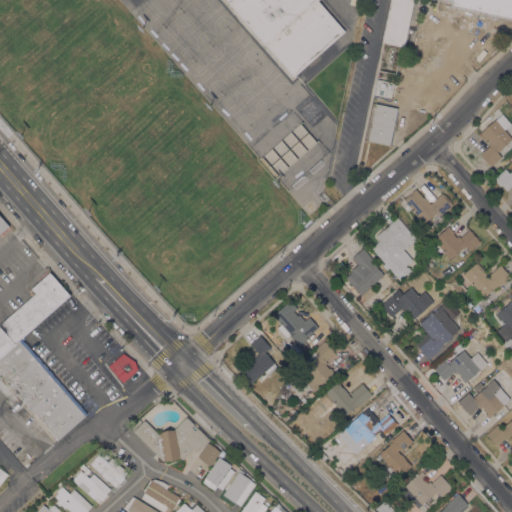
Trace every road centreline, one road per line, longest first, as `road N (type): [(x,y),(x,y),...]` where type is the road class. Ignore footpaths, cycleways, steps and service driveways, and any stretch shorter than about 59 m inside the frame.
road 1 (residential): [(511,62),(179,365)]
road 2 (residential): [(511,505),(298,260)]
road 3 (secondary): [(179,365),(184,383),(318,511)]
road 4 (secondary): [(0,163),(104,281)]
road 5 (secondary): [(345,511),(255,424)]
road 6 (residential): [(511,235),(430,141)]
